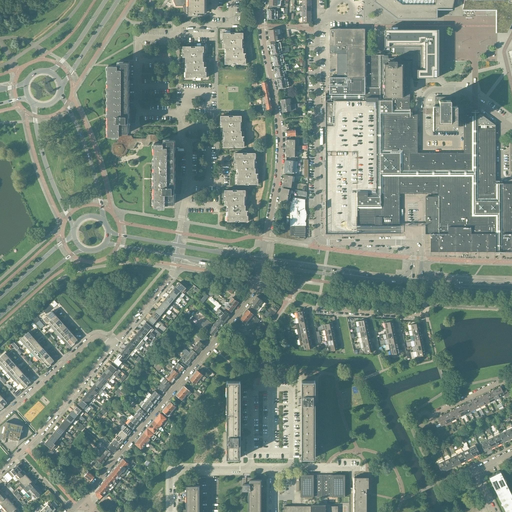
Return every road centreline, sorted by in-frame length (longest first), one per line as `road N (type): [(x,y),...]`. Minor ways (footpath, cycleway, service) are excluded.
road 1 (residential): [(176,244),(188,150),(180,113),(139,106),(137,41),(170,37),(177,25),(231,25),(231,15)]
road 2 (residential): [(81,500),(254,288)]
road 3 (residential): [(260,258),(279,156),(261,0)]
road 4 (residential): [(254,288),(316,308),(421,315),(425,282)]
road 5 (residential): [(316,206),(316,18)]
road 6 (residential): [(0,470),(112,344)]
road 7 (residential): [(170,511),(175,468),(273,468)]
road 8 (secondary): [(102,220),(84,144),(60,93)]
road 9 (secondary): [(34,103),(43,161),(74,229)]
